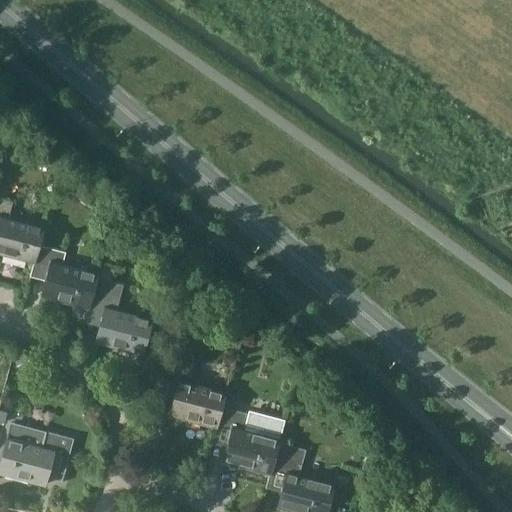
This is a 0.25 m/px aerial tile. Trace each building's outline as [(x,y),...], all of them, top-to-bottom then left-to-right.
[(41,229),(7,220),(11,201),(0,198),(0,253),(32,261),(36,244),(38,245),(46,214),(44,214),(41,229)] [(95,275),(60,266),(63,252),(38,246),(30,278),(44,282),(41,296),(86,308),(91,290),(92,290),(100,260),(98,260),(95,275)] [(149,321),(118,313),(127,278),(97,270),(83,325),(98,328),(94,341),(141,353),(139,361),(140,362),(155,306),(153,305),(149,321)] [(222,394),(189,385),(195,364),(165,356),(155,396),(171,400),(168,414),(214,426),(219,407),(221,407),(228,381),(226,381),(222,394)] [(269,473),(277,442),(282,426),(280,426),(276,441),(243,432),(247,415),(221,408),(211,443),(226,447),(223,458),(237,462),(237,464),(269,473)] [(70,435),(12,420),(11,425),(9,424),(0,456),(0,473),(43,485),(47,468),(61,471),(70,435)] [(277,442),(269,473),(265,487),(280,491),(277,505),(304,511),(325,511),(337,470),(336,470),(331,487),(298,478),(305,450),(277,442)]
